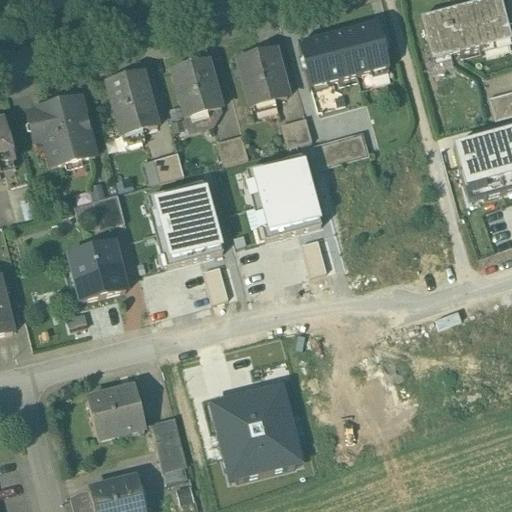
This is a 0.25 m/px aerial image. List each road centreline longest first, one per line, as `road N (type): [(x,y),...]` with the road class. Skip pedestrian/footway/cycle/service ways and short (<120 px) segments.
road 1 (residential): [(16,382),(309,306),(429,303),(511,276)]
road 2 (tertiary): [(0,69),(258,0)]
road 3 (residential): [(16,382),(49,511)]
